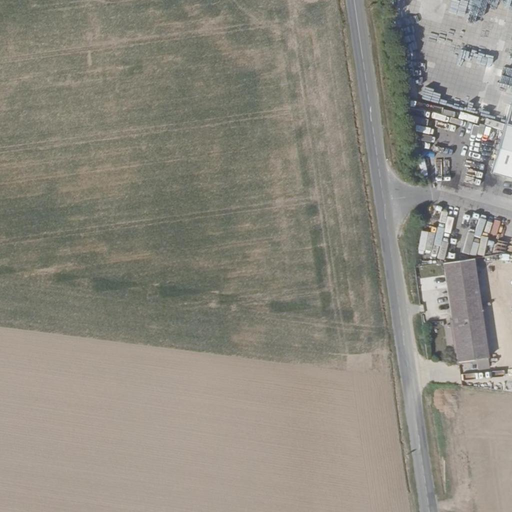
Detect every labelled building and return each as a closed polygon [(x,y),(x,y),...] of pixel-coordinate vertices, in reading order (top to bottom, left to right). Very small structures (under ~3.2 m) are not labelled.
[(511,104),(492,168),(511,174),(511,104)] [(419,242),(431,243),(432,235),(420,234),(419,242)] [(434,253),(446,249),(443,240),(431,244),(434,253)] [(509,241),(499,240),(499,249),(509,250),(509,241)] [(487,245),(488,247),(473,249),(474,256),(497,253),(496,244),(487,245)] [(429,254),(429,246),(419,246),(420,255),(429,254)] [(488,362),(472,253),(442,257),(456,356),(475,354),(477,364),(488,362)]
